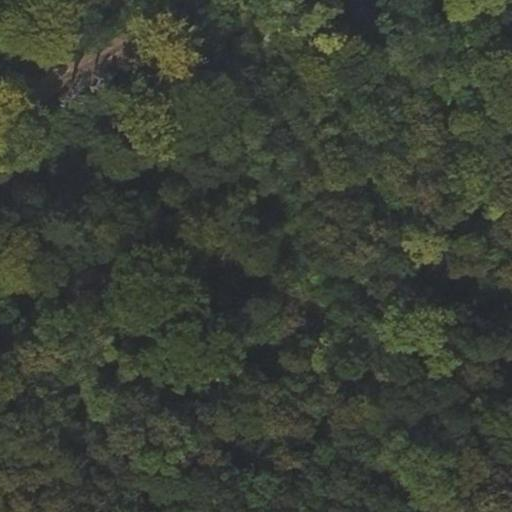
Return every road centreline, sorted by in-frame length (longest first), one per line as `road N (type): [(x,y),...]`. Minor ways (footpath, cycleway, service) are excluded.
road 1 (unknown): [(0,307),(259,151),(511,26)]
road 2 (unknown): [(0,104),(195,0)]
road 3 (unknown): [(386,511),(511,481)]
